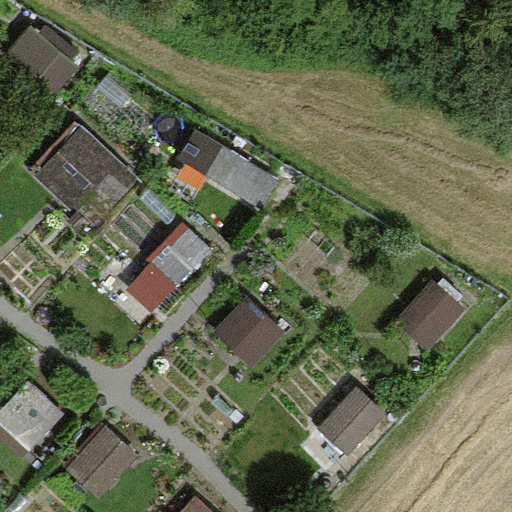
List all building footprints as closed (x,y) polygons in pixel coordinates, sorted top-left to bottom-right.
[(59,84),(85,52),(40,15),(13,47),(59,84)] [(39,160),(80,198),(128,146),(87,108),(39,160)] [(267,199),(286,168),(231,136),(213,166),(267,199)] [(189,212),(136,278),(167,303),(219,236),(189,212)] [(267,353),(291,313),(249,288),(225,328),(267,353)] [(35,368),(0,406),(0,413),(32,443),(71,401),(35,368)] [(356,439),(392,398),(365,375),(329,416),(356,439)] [(110,488),(148,440),(110,409),(72,457),(110,488)] [(177,510),(180,511),(235,511),(203,482),(177,510)]
